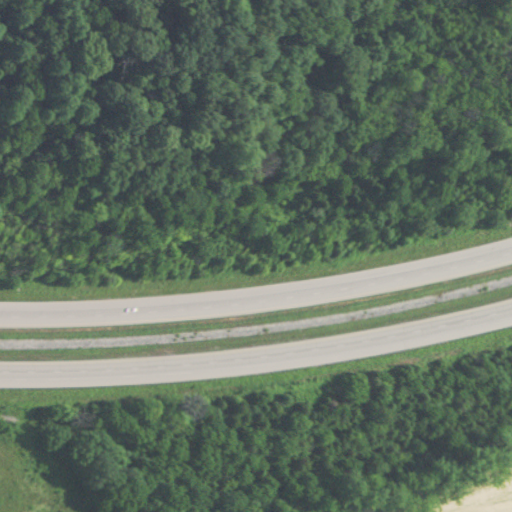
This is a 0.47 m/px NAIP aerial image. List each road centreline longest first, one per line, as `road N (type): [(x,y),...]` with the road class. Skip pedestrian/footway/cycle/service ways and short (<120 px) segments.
road 1 (motorway): [(511,248),(405,275),(242,300),(0,312)]
road 2 (motorway): [(0,368),(81,369),(330,346),(511,306)]
